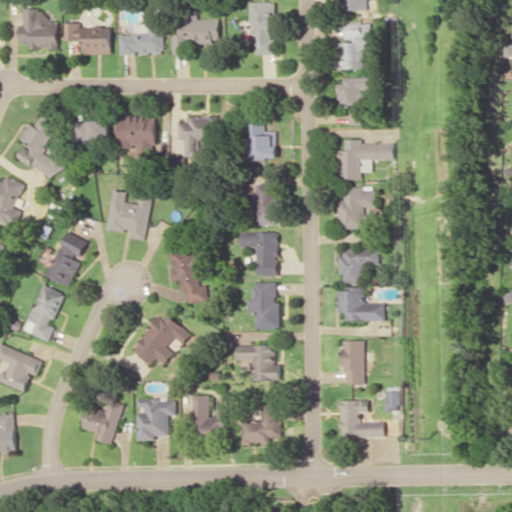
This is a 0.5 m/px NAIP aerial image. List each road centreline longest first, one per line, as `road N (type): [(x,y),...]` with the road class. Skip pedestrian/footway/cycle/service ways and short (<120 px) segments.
road 1 (residential): [(0,494),(56,482),(511,473)]
road 2 (residential): [(304,0),(314,511)]
road 3 (residential): [(307,80),(19,82),(0,105)]
road 4 (residential): [(56,482),(54,426),(65,389),(124,281)]
